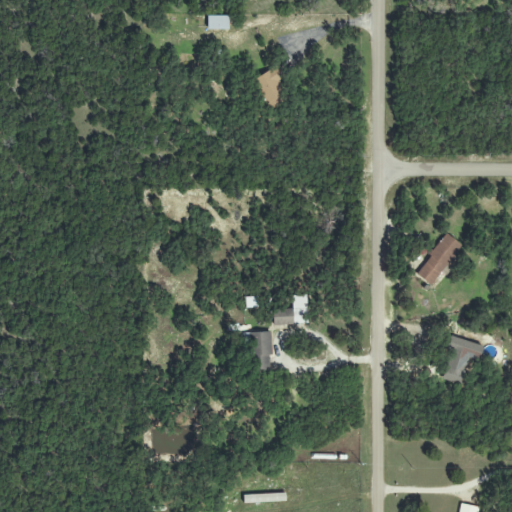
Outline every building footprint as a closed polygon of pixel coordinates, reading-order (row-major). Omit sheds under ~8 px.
[(228,16),(207,16),(207,30),(229,30),(228,16)] [(276,80),(280,78),(275,68),(255,79),(270,108),(286,100),(276,80)] [(415,274),(430,286),(461,245),(446,234),(415,274)] [(307,295),(292,296),(292,309),(273,310),(273,325),(307,324),(307,295)] [(255,373),(271,372),(269,332),(253,333),(255,373)] [(483,345),(451,337),(440,380),(460,385),(467,358),(478,361),(483,345)]
